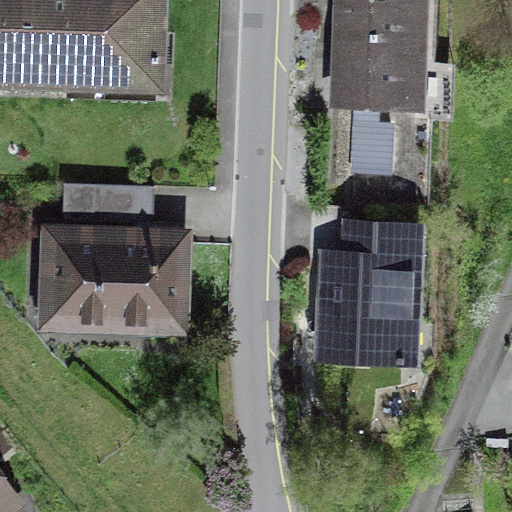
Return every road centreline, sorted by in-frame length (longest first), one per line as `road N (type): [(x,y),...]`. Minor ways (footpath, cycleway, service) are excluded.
road 1 (residential): [(271,511),(257,346),(266,0)]
road 2 (residential): [(421,511),(511,298)]
